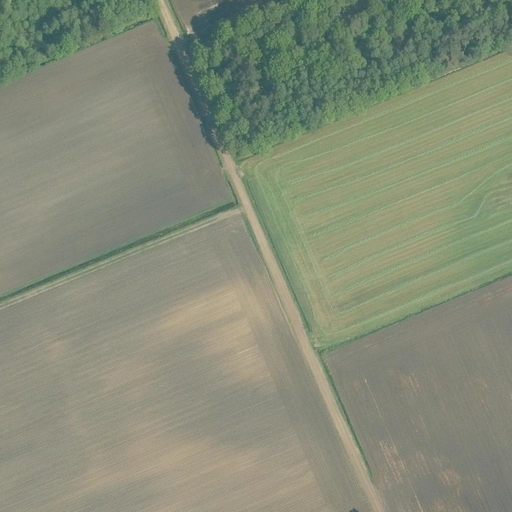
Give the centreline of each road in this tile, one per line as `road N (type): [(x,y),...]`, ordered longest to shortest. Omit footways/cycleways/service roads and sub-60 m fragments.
road 1 (track): [(157,0),(378,511)]
road 2 (track): [(0,309),(246,208)]
